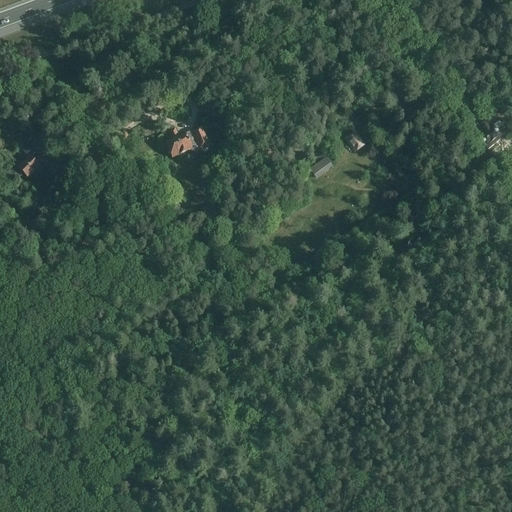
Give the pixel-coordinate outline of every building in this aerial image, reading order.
[(109,57),(106,53),(96,62),(102,68),(111,60),(109,57)] [(485,123),(476,130),(482,137),(479,140),(488,150),(502,139),(493,128),(490,130),(485,123)] [(185,135),(178,138),(174,130),(169,132),(172,141),(166,143),(172,158),(191,151),(191,152),(195,153),(199,152),(202,153),(208,150),(209,148),(201,130),(185,136),(185,135)] [(344,140),(354,154),(365,145),(354,131),(344,140)] [(29,159),(18,170),(27,179),(39,167),(46,159),(41,154),(34,161),(30,158),(29,159)] [(51,164),(48,167),(57,175),(66,166),(57,157),(55,160),(51,164)] [(316,179),(333,167),(326,158),(309,170),(316,179)] [(55,189),(52,186),(46,193),(48,195),(55,189)]
